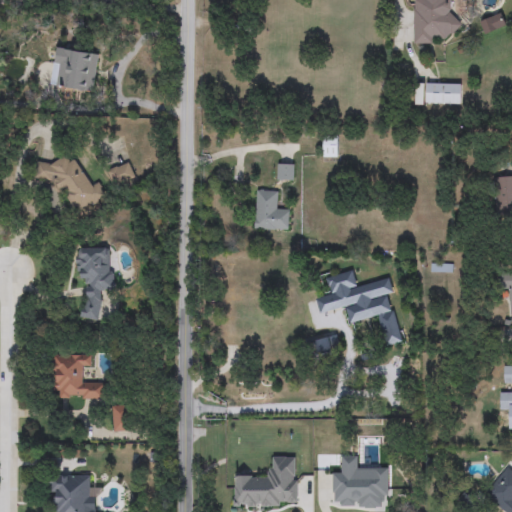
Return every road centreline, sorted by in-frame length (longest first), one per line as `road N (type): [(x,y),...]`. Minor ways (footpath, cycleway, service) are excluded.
road 1 (tertiary): [(190,0),(185,511)]
road 2 (residential): [(7,511),(10,274)]
